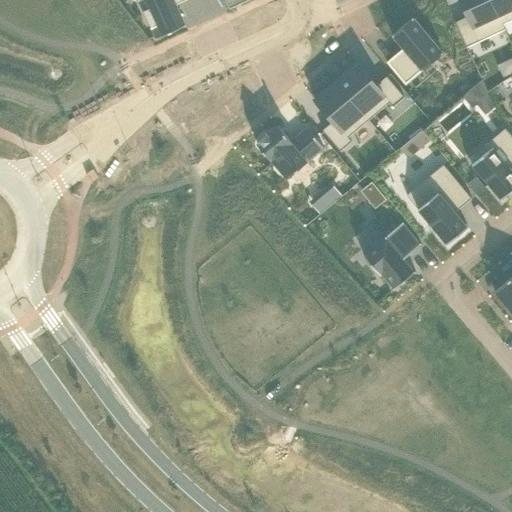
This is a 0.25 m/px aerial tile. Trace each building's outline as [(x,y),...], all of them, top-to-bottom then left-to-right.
[(138,0),(138,1),(139,1),(156,38),(155,38),(156,39),(185,26),(185,25),(184,25),(175,5),(185,0),(138,0)] [(459,0),(467,16),(455,22),(466,47),(504,29),(490,0),(459,0)] [(511,0),(490,0),(504,29),(505,29),(503,24),(511,19),(511,0)] [(403,48),(387,62),(405,84),(443,53),(413,17),(392,35),(403,48)] [(358,63),(336,82),(368,120),(389,102),(393,107),(404,97),(386,76),(376,85),(358,63)] [(336,82),(315,100),(333,121),(322,130),(340,151),(351,141),(348,137),(368,120),(336,82)] [(259,142),(257,144),(271,161),(272,160),(287,178),(324,148),(307,127),(291,141),(278,126),(268,134),(266,133),(258,140),(259,142)] [(511,137),(505,129),(468,159),(501,199),(511,190),(511,171),(509,167),(511,164),(511,137)] [(422,130),(412,138),(420,148),(429,140),(422,130)] [(443,165),(406,195),(447,244),(467,227),(455,212),(471,198),(443,165)] [(476,176),(467,184),(476,194),(485,187),(476,176)] [(372,182),(362,191),(375,207),(385,199),(372,182)] [(331,183),(309,202),(319,213),(341,195),(331,183)] [(364,253),(363,254),(366,258),(381,275),(382,274),(393,287),(393,288),(394,289),(415,271),(414,270),(402,256),(406,253),(408,255),(418,246),(421,244),(420,243),(419,243),(403,223),(402,222),(365,253),(364,253)] [(511,276),(494,291),(509,309),(511,305),(511,276)]
